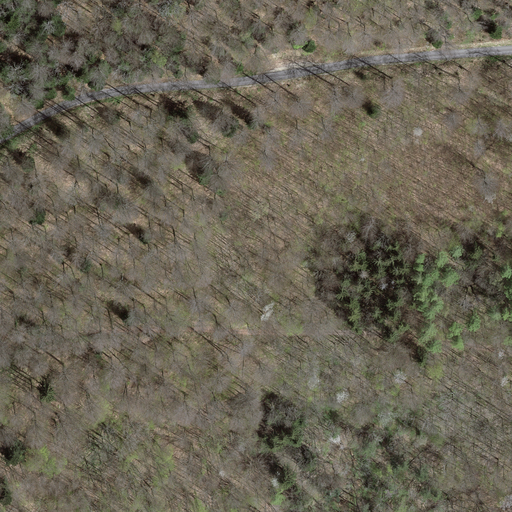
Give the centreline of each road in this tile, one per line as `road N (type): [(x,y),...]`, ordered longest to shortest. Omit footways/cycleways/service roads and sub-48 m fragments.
road 1 (unclassified): [(511,50),(101,95),(0,139)]
road 2 (track): [(511,355),(402,335),(150,328),(57,335),(0,355)]
